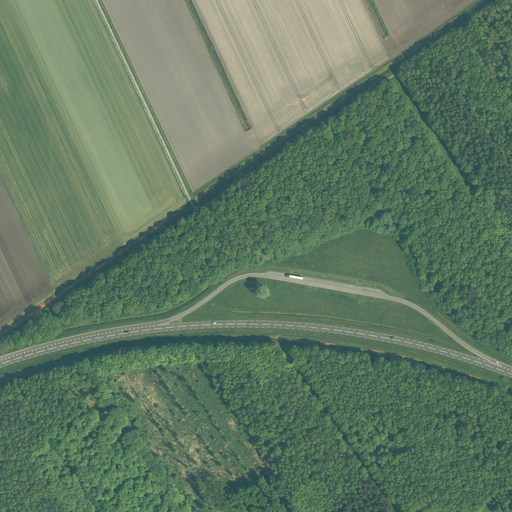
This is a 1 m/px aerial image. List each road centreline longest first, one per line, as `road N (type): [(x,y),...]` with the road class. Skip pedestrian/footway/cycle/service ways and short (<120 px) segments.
road 1 (primary): [(511,374),(411,343),(306,327),(139,331)]
road 2 (primary): [(0,364),(139,331)]
road 3 (track): [(394,74),(496,0)]
